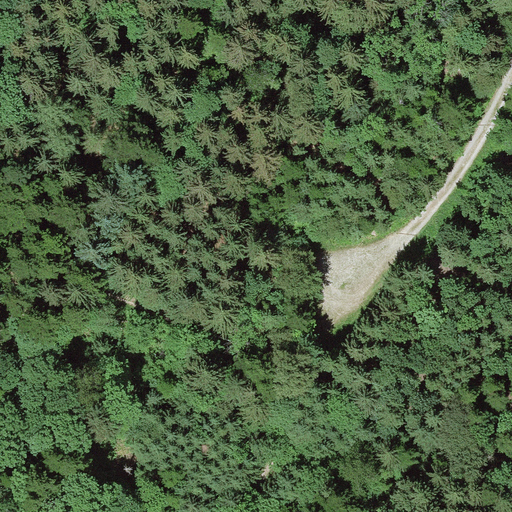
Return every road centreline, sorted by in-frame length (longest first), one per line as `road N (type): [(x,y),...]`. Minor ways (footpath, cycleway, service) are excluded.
road 1 (track): [(340,295),(467,156),(511,49)]
road 2 (track): [(340,295),(298,349),(257,511)]
